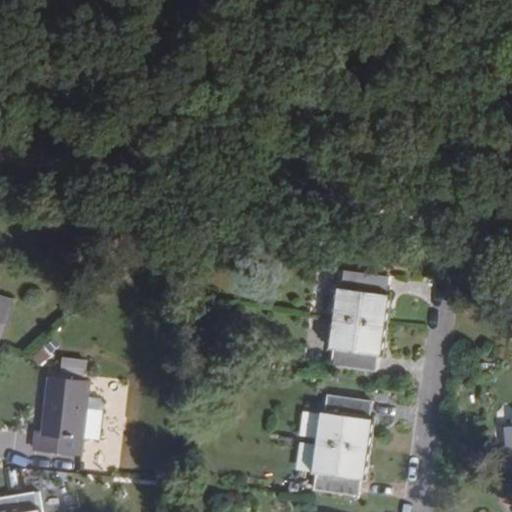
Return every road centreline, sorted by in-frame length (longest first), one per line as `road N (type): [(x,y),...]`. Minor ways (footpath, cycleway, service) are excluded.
road 1 (track): [(0,222),(511,264)]
road 2 (residential): [(408,511),(438,287)]
